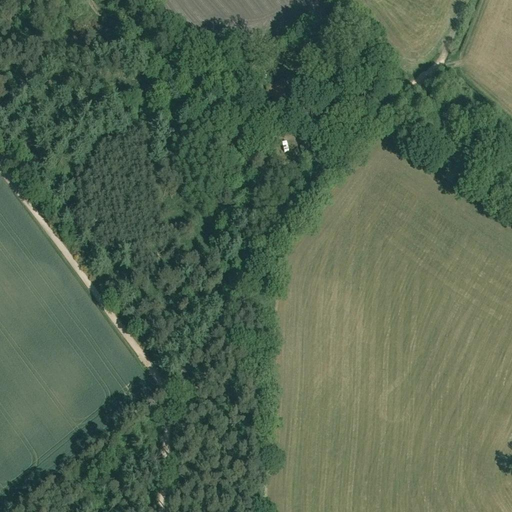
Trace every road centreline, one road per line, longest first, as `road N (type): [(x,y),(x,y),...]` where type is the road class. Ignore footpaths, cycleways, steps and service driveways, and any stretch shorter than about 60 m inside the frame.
road 1 (track): [(169,410),(212,324),(308,192),(313,168),(302,138)]
road 2 (track): [(169,410),(152,370),(0,163)]
